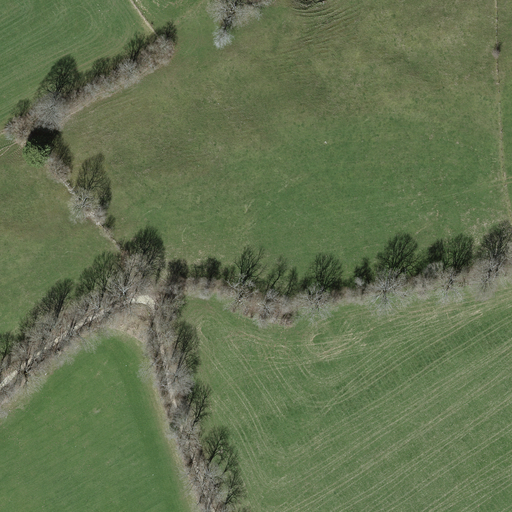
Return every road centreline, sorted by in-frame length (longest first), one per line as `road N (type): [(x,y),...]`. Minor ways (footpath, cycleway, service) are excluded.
road 1 (track): [(511,268),(300,310),(195,294),(142,300),(81,330),(0,397)]
road 2 (track): [(142,300),(216,511)]
